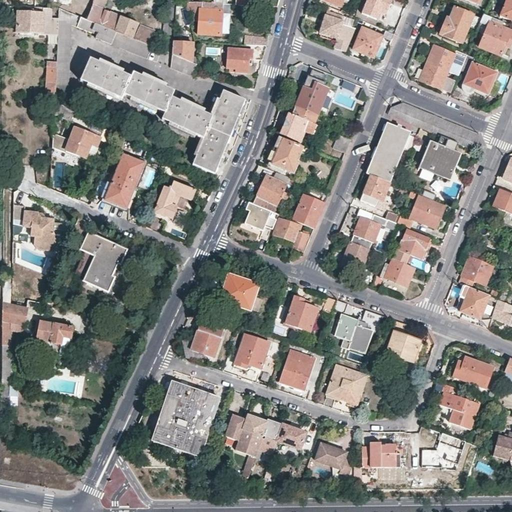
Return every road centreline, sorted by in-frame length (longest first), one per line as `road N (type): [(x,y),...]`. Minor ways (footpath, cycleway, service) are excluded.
road 1 (residential): [(451,324),(414,426),(360,424),(151,352)]
road 2 (tertiary): [(511,508),(208,511)]
road 3 (residential): [(283,41),(208,238)]
road 4 (residential): [(386,84),(307,274)]
road 5 (residential): [(501,132),(431,316)]
road 6 (residential): [(151,352),(81,506)]
road 7 (residential): [(307,274),(431,316)]
road 8 (residential): [(208,238),(151,352)]
road 9 (residential): [(501,132),(386,84)]
